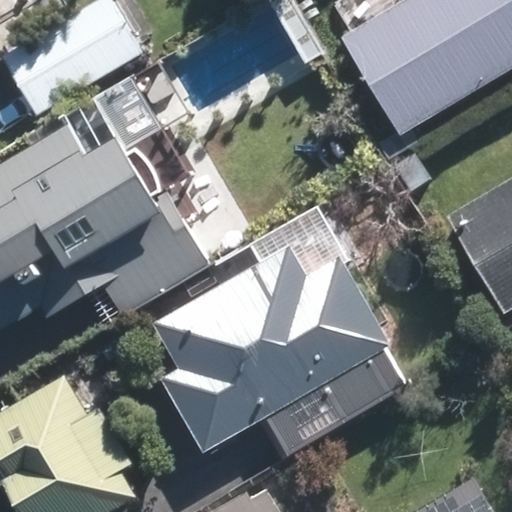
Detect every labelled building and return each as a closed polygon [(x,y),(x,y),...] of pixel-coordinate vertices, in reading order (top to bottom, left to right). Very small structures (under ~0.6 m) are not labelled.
[(147,54),(115,0),(109,0),(6,59),(39,116),(147,54)] [(511,74),(511,0),(415,0),(341,44),(400,141),(511,74)] [(0,167),(0,332),(43,308),(50,321),(109,288),(124,314),(212,266),(171,192),(156,200),(123,141),(88,161),(70,129),(0,167)] [(511,181),(448,219),(506,316),(511,312),(511,181)] [(267,418),(289,456),(408,389),(386,350),(393,346),(343,258),(308,277),(292,248),(155,325),(180,370),(162,380),(203,453),(267,418)] [(110,511),(139,496),(124,470),(134,465),(101,409),(93,414),(69,373),(0,412),(0,479),(18,511),(110,511)] [(495,511),(476,478),(415,511),(495,511)] [(253,499),(250,493),(215,511),(283,511),(270,489),(253,499)]
